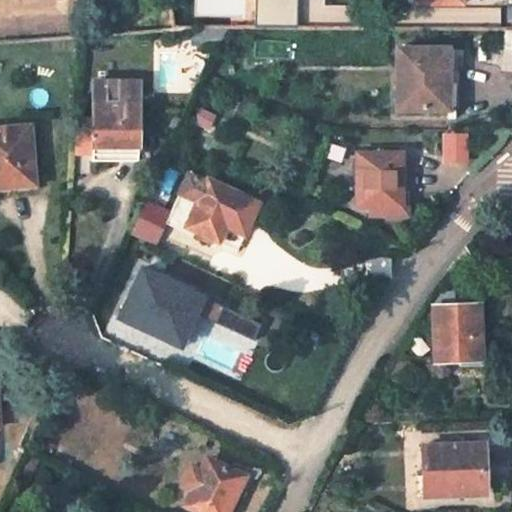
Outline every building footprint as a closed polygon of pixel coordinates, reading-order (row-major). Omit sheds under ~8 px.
[(388,29),(387,38),(462,38),(463,29),(388,29)] [(511,29),(502,29),(502,46),(511,46),(511,29)] [(462,48),(397,48),(395,110),(456,110),(457,67),(462,67),(462,48)] [(138,82),(91,82),(91,163),(117,164),(117,147),(138,148),(138,82)] [(29,128),(0,130),(0,187),(8,187),(8,183),(34,180),(29,128)] [(117,147),(117,164),(138,163),(138,148),(117,147)] [(400,156),(357,155),(357,208),(372,208),(372,218),(407,217),(407,189),(400,189),(400,156)] [(205,185),(187,177),(169,219),(197,232),(195,234),(214,243),(237,253),(259,205),(206,182),(205,185)] [(169,213),(148,203),(133,236),(153,246),(169,213)] [(169,219),(165,227),(211,248),(214,243),(195,234),(197,232),(169,219)] [(142,310),(135,325),(169,341),(191,292),(158,278),(152,289),(140,284),(130,305),(142,310)] [(473,305),(430,307),(434,363),(481,360),(480,335),(475,336),(473,305)] [(277,406),(297,362),(268,348),(248,393),(277,406)] [(484,444),(421,447),(423,497),(486,495),(484,444)] [(228,511),(244,477),(204,459),(199,471),(190,467),(181,486),(190,491),(183,506),(196,511),(228,511)]
